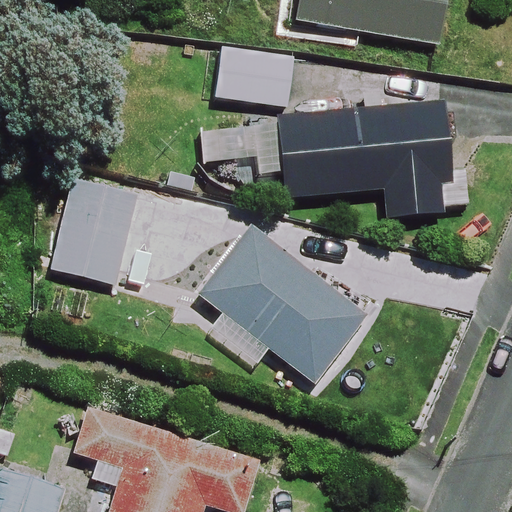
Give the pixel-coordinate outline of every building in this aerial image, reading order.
[(290,0),(286,27),(428,50),(435,0),(290,0)] [(286,62),(214,53),(208,104),(280,113),(286,62)] [(433,111),(269,126),(276,204),(376,195),(379,224),(434,219),(431,192),(440,191),(433,111)] [(127,200),(73,188),(53,278),(107,290),(127,200)] [(212,322),(202,335),(247,369),(259,355),(305,390),(357,323),(241,233),(186,302),(212,322)] [(237,511),(250,470),(81,419),(68,460),(118,475),(106,511),(194,511),(195,511),(237,511)] [(52,511),(57,495),(0,477),(0,511),(52,511)]
